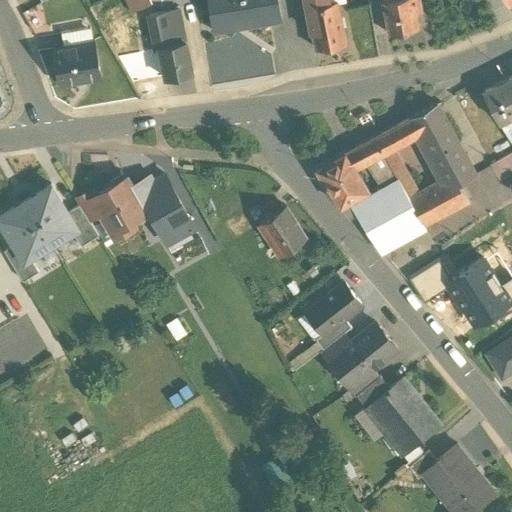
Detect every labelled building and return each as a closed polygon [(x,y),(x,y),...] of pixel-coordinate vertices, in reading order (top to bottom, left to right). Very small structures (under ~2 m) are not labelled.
[(40,0),(35,3),(41,14),(64,0),(40,0)] [(144,0),(133,0),(122,5),(131,25),(151,16),(144,0)] [(272,0),(226,0),(206,4),(213,44),(279,34),(272,0)] [(321,0),(309,0),(303,1),(307,21),(325,18),(321,0)] [(340,0),(321,0),(325,18),(337,15),(337,16),(344,14),(340,0)] [(416,0),(378,0),(388,47),(418,41),(416,27),(422,26),(416,0)] [(511,0),(500,0),(510,18),(511,16),(511,0)] [(307,21),(306,22),(315,63),(345,57),(337,16),(337,15),(325,18),(307,21)] [(180,23),(149,28),(155,63),(158,62),(157,60),(186,55),(180,23)] [(85,41),(62,45),(64,59),(88,55),(85,41)] [(64,59),(53,61),(60,96),(101,89),(94,54),(88,55),(64,59)] [(186,55),(157,60),(158,62),(163,90),(163,92),(192,86),(186,55)] [(132,95),(163,90),(158,62),(155,63),(118,69),(132,95)] [(511,89),(508,92),(507,91),(491,99),(492,100),(484,105),(483,103),(482,104),(500,135),(511,128),(511,89)] [(435,116),(408,131),(417,148),(430,171),(458,156),(435,116)] [(511,128),(500,135),(511,158),(511,128)] [(408,131),(392,139),(403,156),(417,148),(408,131)] [(392,139),(373,150),(383,167),(394,161),(403,156),(392,139)] [(373,150),(345,166),(355,182),(366,177),(383,167),(373,150)] [(458,156),(430,171),(442,193),(470,177),(458,156)] [(420,206),(394,161),(383,167),(398,192),(409,211),(420,206)] [(355,182),(345,166),(316,182),(339,218),(365,204),(367,202),(355,182)] [(383,167),(366,177),(381,201),(398,192),(383,167)] [(442,193),(420,206),(409,211),(423,238),(470,213),(461,197),(477,188),(471,177),(470,177),(442,193)] [(144,192),(132,200),(146,225),(163,255),(193,239),(164,189),(148,198),(144,192)] [(132,200),(126,190),(93,209),(90,204),(89,205),(101,227),(114,250),(134,239),(131,234),(146,225),(132,200)] [(381,201),(369,208),(365,204),(339,218),(349,231),(355,227),(380,266),(425,243),(423,238),(409,211),(398,192),(381,201)] [(50,198),(24,213),(50,257),(72,244),(77,240),(67,225),(51,198),(52,198),(51,197),(50,197),(50,198)] [(101,227),(89,205),(76,213),(79,217),(79,218),(89,233),(101,227)] [(24,213),(0,228),(0,234),(14,257),(24,273),(29,270),(50,257),(24,213)] [(79,218),(67,225),(77,240),(72,244),(80,258),(98,247),(89,234),(89,233),(79,218)] [(285,220),(258,237),(275,263),(279,269),(305,252),(285,220)] [(14,257),(4,263),(22,294),(38,284),(29,270),(24,273),(14,257)] [(344,297),(306,327),(323,348),(324,349),(344,332),(361,319),(344,297)] [(344,332),(324,349),(323,348),(315,354),(323,364),(324,364),(346,347),(351,342),(344,332)] [(352,354),(329,372),(349,397),(371,381),(395,362),(376,336),(352,354)] [(346,347),(324,364),(329,372),(352,354),(346,347)] [(511,353),(487,369),(502,392),(511,386),(511,353)] [(371,381),(349,397),(356,407),(378,391),(371,381)] [(356,407),(356,408),(365,420),(389,401),(380,390),(378,391),(356,407)] [(389,401),(365,420),(402,467),(439,438),(402,391),(389,401)] [(436,474),(425,484),(425,485),(448,511),(484,511),(494,504),(476,482),(455,458),(436,474)] [(428,464),(409,481),(417,491),(425,485),(425,484),(424,484),(436,474),(428,464)]
